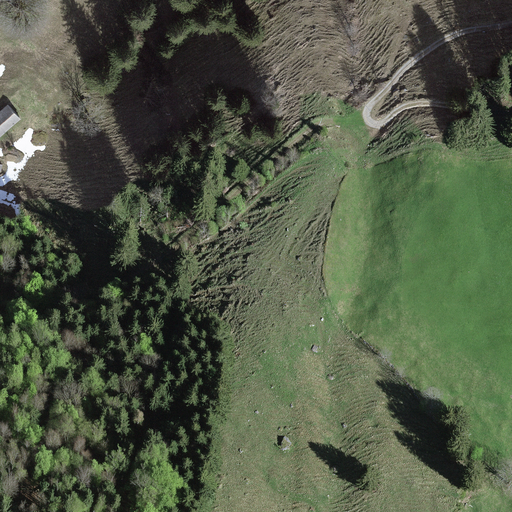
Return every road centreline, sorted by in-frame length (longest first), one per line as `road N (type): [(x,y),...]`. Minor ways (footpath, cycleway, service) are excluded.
road 1 (track): [(368,119),(305,129),(190,233),(101,298),(0,327)]
road 2 (track): [(511,23),(435,45),(372,102),(368,119)]
road 3 (track): [(368,119),(386,121),(419,103),(511,118)]
